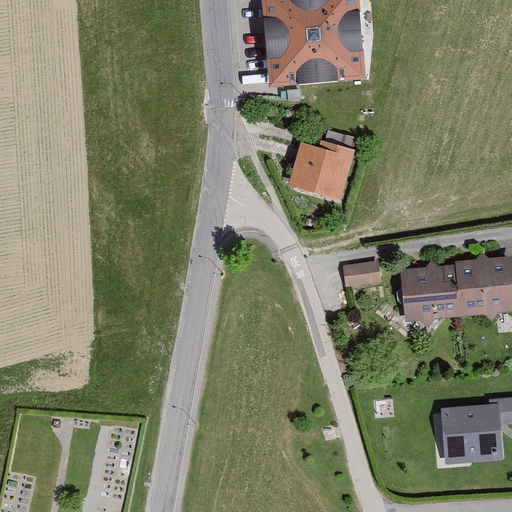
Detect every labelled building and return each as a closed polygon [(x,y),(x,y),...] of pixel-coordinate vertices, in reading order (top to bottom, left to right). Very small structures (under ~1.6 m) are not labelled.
[(366,0),(267,0),(275,97),(374,89),(366,0)] [(324,154),(305,149),(293,193),(345,207),(359,157),(326,148),(324,154)] [(480,266),(461,268),(466,321),(487,320),(494,328),(499,319),(511,317),(511,263),(492,265),(485,257),(480,266)] [(430,273),(405,276),(411,327),(427,325),(434,332),(440,325),(466,321),(460,270),(443,272),(435,264),(430,273)] [(381,265),(346,270),(349,293),(385,288),(381,265)] [(494,411),(446,414),(449,469),(509,465),(507,431),(511,430),(511,404),(493,405),(494,411)]
